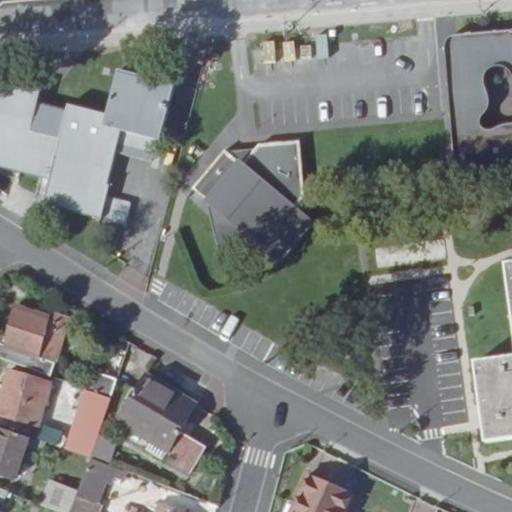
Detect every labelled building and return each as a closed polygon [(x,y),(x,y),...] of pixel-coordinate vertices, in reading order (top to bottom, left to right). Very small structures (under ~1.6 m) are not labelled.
[(511,31),(451,37),(447,41),(445,45),(456,165),(460,168),(465,171),(511,166),(511,31)] [(31,90),(0,82),(0,169),(20,174),(23,164),(53,172),(50,182),(44,206),(102,221),(102,219),(108,197),(111,188),(109,186),(122,133),(158,142),(161,143),(176,86),(119,73),(109,116),(69,107),(68,112),(38,104),(41,92),(31,89),(31,90)] [(158,142),(122,133),(119,146),(155,154),(158,142)] [(308,200),(303,144),(262,148),(246,168),(228,154),(197,193),(210,204),(211,205),(271,253),(272,253),(284,264),(316,225),(299,211),(308,200)] [(50,182),(53,172),(23,164),(20,174),(50,182)] [(127,226),(133,204),(108,197),(102,219),(127,226)] [(271,253),(211,205),(223,251),(271,253)] [(3,360),(50,377),(55,363),(56,364),(70,321),(57,317),(55,323),(17,312),(3,360)] [(511,359),(476,365),(488,445),(511,441),(511,359)] [(51,384),(10,372),(0,410),(0,417),(39,428),(51,384)] [(84,390),(112,401),(118,384),(89,374),(83,390),(84,390)] [(190,478),(206,450),(180,433),(195,407),(148,380),(120,424),(168,452),(163,461),(190,478)] [(84,390),(78,407),(87,412),(73,453),(92,460),(112,401),(84,390)] [(66,411),(64,432),(77,433),(79,413),(66,411)] [(40,446),(60,442),(57,428),(37,431),(40,446)] [(0,474),(16,480),(28,442),(0,432),(0,474)] [(92,460),(79,495),(72,511),(99,511),(101,508),(98,507),(111,477),(122,482),(126,473),(92,460)] [(346,511),(354,495),(311,476),(295,511),(346,511)] [(58,511),(72,511),(79,495),(51,484),(42,505),(58,511)]
